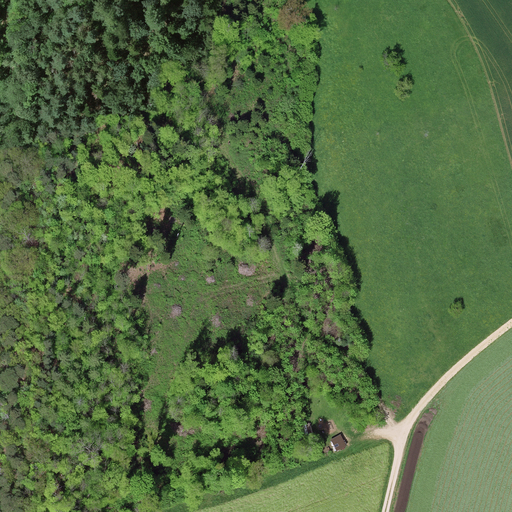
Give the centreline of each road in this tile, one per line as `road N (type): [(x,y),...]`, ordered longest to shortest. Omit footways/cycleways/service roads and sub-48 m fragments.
road 1 (track): [(401,439),(446,378),(511,324)]
road 2 (track): [(401,439),(332,414),(319,395),(322,359)]
road 3 (track): [(322,359),(359,355),(393,436)]
